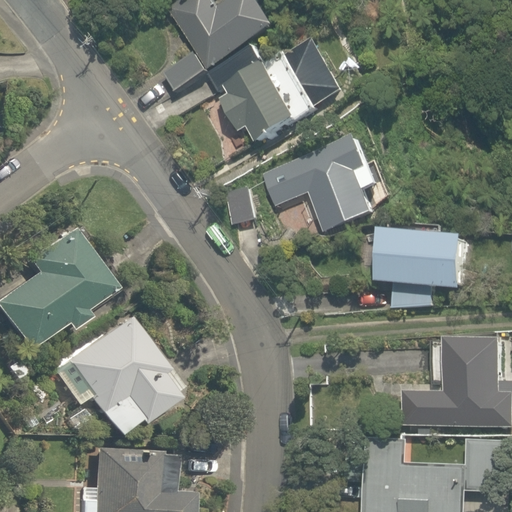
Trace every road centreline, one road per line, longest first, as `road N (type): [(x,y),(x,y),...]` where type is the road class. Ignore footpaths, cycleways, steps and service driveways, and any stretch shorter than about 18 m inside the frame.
road 1 (residential): [(264,511),(268,380),(257,335),(182,205),(106,108)]
road 2 (residential): [(106,108),(27,0)]
road 3 (unclassified): [(0,188),(106,108)]
